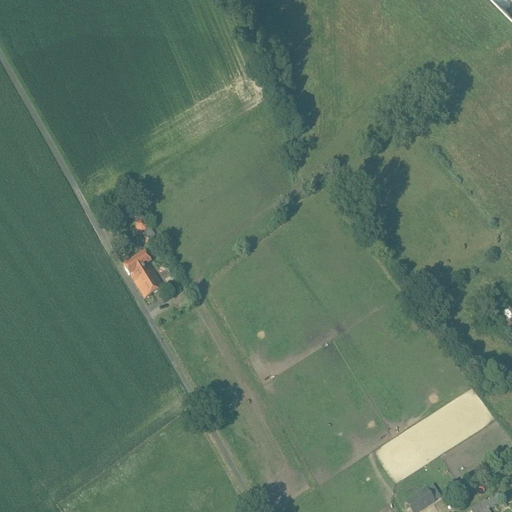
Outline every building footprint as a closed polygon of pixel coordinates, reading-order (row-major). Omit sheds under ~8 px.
[(141,222),(137,215),(134,214),(133,218),(136,224),(135,228),(138,232),(141,233),(146,241),(146,243),(151,244),(152,240),(150,239),(146,230),(146,227),(144,223),(141,222)] [(144,253),(123,265),(129,276),(148,264),(150,263),(144,253)] [(148,264),(130,275),(144,298),(163,287),(148,264)] [(511,320),(511,313),(508,309),(502,313),(509,323),(511,320)] [(432,486),(405,503),(410,511),(419,511),(440,498),(432,486)] [(485,501),(471,510),(472,511),(488,511),(488,510),(497,504),(502,500),(498,494),(486,502),(485,501)]
